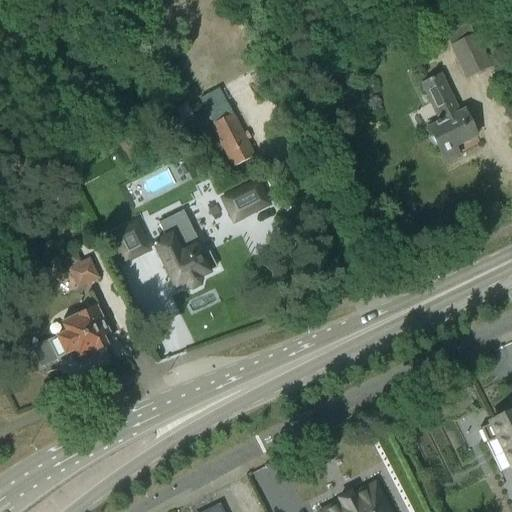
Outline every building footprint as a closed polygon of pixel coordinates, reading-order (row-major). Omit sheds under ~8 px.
[(234,27),(227,15),(215,21),(221,33),(234,27)] [(448,47),(464,81),(490,68),(473,35),(448,47)] [(315,63),(317,78),(358,72),(356,57),(315,63)] [(449,70),(418,83),(444,149),(476,137),(449,70)] [(198,100),(211,126),(232,116),(219,90),(198,100)] [(254,158),(232,116),(208,127),(230,169),(254,158)] [(266,206),(255,183),(221,199),(233,222),(266,206)] [(195,248),(198,246),(193,236),(194,236),(182,213),(158,225),(165,240),(153,246),(175,291),(182,287),(190,291),(198,287),(198,278),(207,274),(206,273),(215,269),(207,253),(200,256),(195,248)] [(148,252),(133,220),(108,233),(123,264),(148,252)] [(68,271),(77,289),(98,279),(89,260),(68,271)] [(107,347),(97,326),(103,323),(95,308),(77,316),(72,314),(63,318),(61,324),(65,333),(47,342),(31,350),(40,368),(56,360),(74,351),(79,361),(80,360),(84,363),(94,358),(95,353),(107,347)] [(511,410),(508,413),(504,412),(495,417),(494,420),(489,423),(489,424),(479,429),(487,445),(498,439),(511,466),(511,465),(511,410)] [(387,511),(376,489),(353,500),(352,497),(339,503),(341,507),(329,511),(387,511)]
